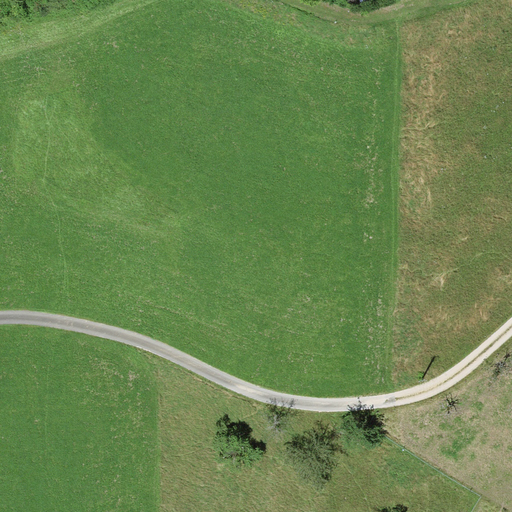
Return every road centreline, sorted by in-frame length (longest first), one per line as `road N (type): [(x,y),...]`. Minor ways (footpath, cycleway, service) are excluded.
road 1 (track): [(392,403),(278,403),(144,344),(64,324),(0,323)]
road 2 (track): [(396,18),(392,403)]
road 3 (track): [(293,0),(396,18),(449,0)]
road 4 (track): [(511,326),(435,392),(392,403)]
